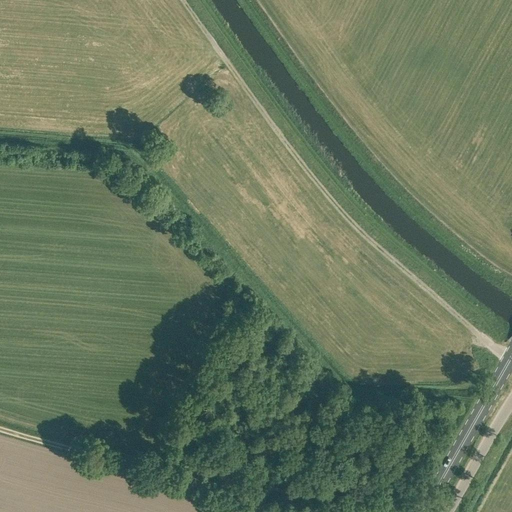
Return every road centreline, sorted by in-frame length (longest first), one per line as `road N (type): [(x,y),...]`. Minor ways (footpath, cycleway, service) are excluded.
road 1 (track): [(510,357),(336,208),(185,0)]
road 2 (track): [(258,511),(184,479),(0,428)]
road 3 (primary): [(423,511),(510,357)]
road 4 (unclassified): [(450,511),(511,404)]
